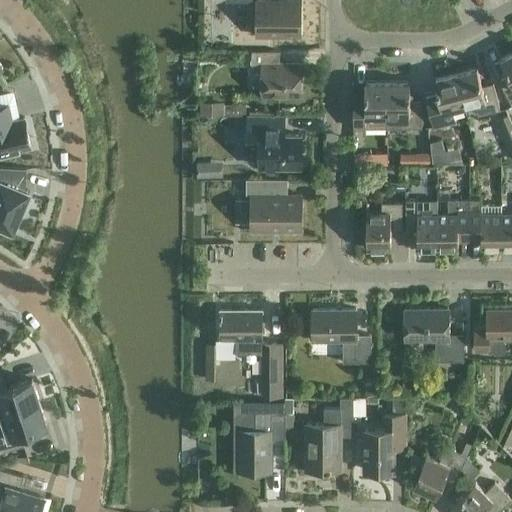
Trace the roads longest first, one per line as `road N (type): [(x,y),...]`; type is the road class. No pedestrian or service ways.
road 1 (residential): [(4,0),(50,60),(76,154),(69,215),(31,291)]
road 2 (residential): [(333,277),(334,41)]
road 3 (residential): [(31,291),(70,351),(86,396),(93,450),(84,511)]
road 4 (residential): [(334,41),(441,41),(511,7)]
road 5 (residential): [(511,275),(333,277)]
